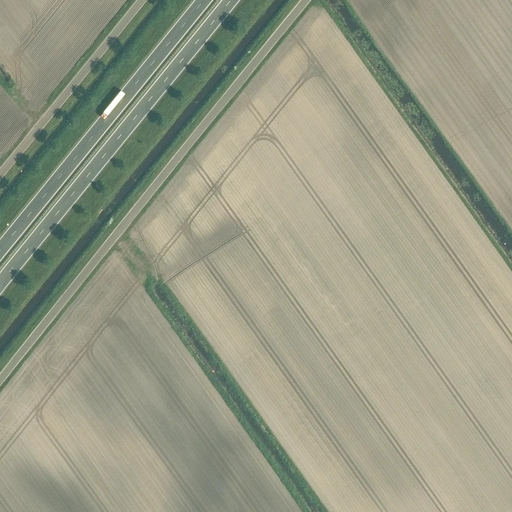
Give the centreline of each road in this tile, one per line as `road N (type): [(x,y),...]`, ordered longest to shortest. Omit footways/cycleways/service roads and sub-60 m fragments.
road 1 (unclassified): [(0,379),(307,0)]
road 2 (trunk): [(0,283),(231,0)]
road 3 (trunk): [(203,0),(0,250)]
road 4 (unclassified): [(0,174),(143,0)]
